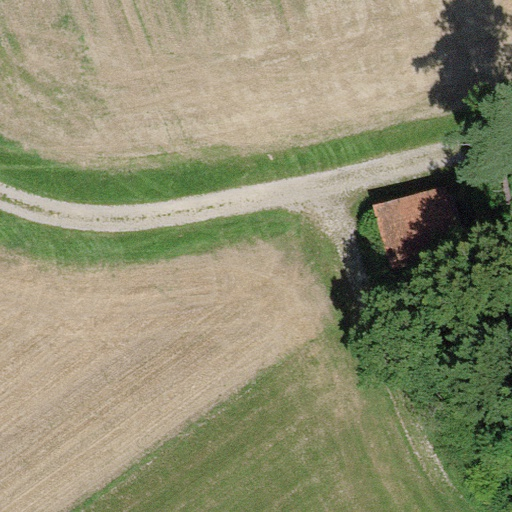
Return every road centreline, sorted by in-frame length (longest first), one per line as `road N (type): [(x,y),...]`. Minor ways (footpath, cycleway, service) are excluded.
road 1 (track): [(337,182),(384,367),(438,476),(467,511)]
road 2 (track): [(0,200),(35,215),(184,218),(337,182)]
road 3 (track): [(337,182),(511,142)]
